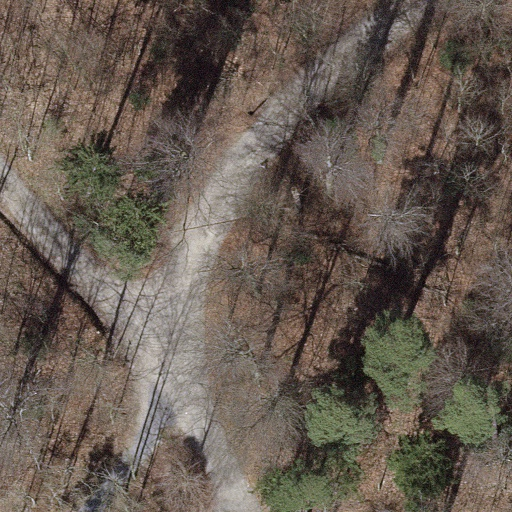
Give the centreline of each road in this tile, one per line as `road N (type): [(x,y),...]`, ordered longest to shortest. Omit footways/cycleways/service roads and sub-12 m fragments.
road 1 (track): [(241,511),(210,444),(174,411),(184,293),(249,157),(322,70),(421,0)]
road 2 (track): [(0,171),(174,411)]
